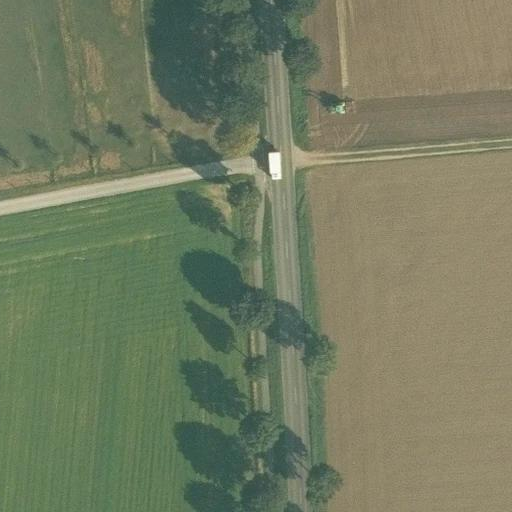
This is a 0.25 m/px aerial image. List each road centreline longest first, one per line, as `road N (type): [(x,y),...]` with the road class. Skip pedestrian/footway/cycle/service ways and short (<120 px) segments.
road 1 (secondary): [(268,0),(300,511)]
road 2 (track): [(0,208),(256,162)]
road 3 (track): [(511,144),(278,162)]
